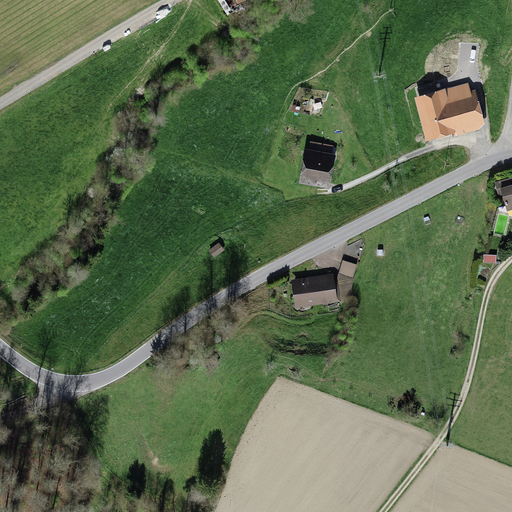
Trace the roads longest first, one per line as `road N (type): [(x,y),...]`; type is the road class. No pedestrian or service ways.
road 1 (tertiary): [(511,156),(267,270),(104,377),(60,382),(0,347)]
road 2 (track): [(383,511),(455,414),(486,295),(511,257)]
road 3 (track): [(494,160),(480,147),(444,143),(334,190),(307,188)]
road 4 (track): [(0,104),(171,0)]
